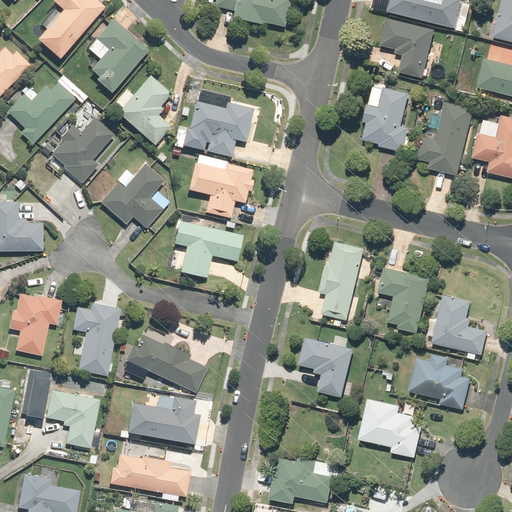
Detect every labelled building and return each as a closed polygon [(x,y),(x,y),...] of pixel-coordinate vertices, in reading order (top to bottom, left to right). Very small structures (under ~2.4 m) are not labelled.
[(56,58),(103,7),(94,0),(50,0),(49,2),(56,8),(41,24),(45,28),(35,39),(56,58)] [(213,0),(212,6),(233,11),(231,19),(260,26),(261,22),(282,27),(288,0),(213,0)] [(390,0),(387,12),(452,28),(459,0),(390,0)] [(511,0),(500,0),(490,38),(511,43),(511,0)] [(111,19),(84,50),(96,61),(88,70),(96,77),(93,81),(108,95),(147,52),(111,19)] [(434,31),(386,19),(378,49),(402,55),(397,73),(421,79),(434,31)] [(0,94),(29,65),(15,52),(10,57),(2,49),(0,50),(0,94)] [(511,65),(483,58),(476,87),(511,96),(511,65)] [(119,108),(115,113),(153,145),(169,126),(157,116),(162,110),(159,108),(170,95),(147,76),(130,96),(123,90),(113,103),(119,108)] [(50,91),(44,86),(29,102),(20,93),(4,111),(23,129),(20,132),(32,143),(73,99),(56,84),(50,91)] [(365,123),(361,140),(378,144),(377,147),(402,152),(407,128),(400,126),(408,94),(382,88),(377,107),(365,105),(361,122),(365,123)] [(244,141),(252,110),(225,103),(224,109),(194,101),(187,127),(209,133),(204,151),(228,157),(233,139),(244,141)] [(421,137),(416,159),(428,162),(427,168),(457,176),(473,109),(444,102),(434,140),(421,137)] [(476,133),(470,158),(488,162),(486,172),(511,177),(511,118),(500,115),(495,137),(476,133)] [(61,142),(50,155),(62,165),(60,168),(80,184),(96,165),(91,160),(113,135),(92,117),(79,132),(71,125),(58,140),(61,142)] [(117,181),(98,202),(123,224),(130,217),(144,229),(162,208),(149,196),(163,180),(143,163),(123,186),(117,181)] [(222,170),(192,163),(185,191),(207,196),(203,212),(229,218),(233,201),(243,204),(246,191),(250,192),(252,180),(249,179),(251,170),(223,163),(222,170)] [(15,202),(0,201),(0,251),(41,251),(40,224),(25,224),(25,220),(16,220),(15,202)] [(241,235),(176,221),(170,244),(184,247),(178,273),(204,278),(209,256),(235,261),(241,235)] [(363,249),(334,242),(328,264),(325,263),(318,293),(325,295),(320,315),(346,321),(363,249)] [(429,278),(382,267),(376,293),(392,296),(386,323),(396,325),(395,329),(416,334),(429,278)] [(55,327),(61,301),(20,292),(15,314),(9,313),(6,330),(17,332),(13,351),(41,357),(48,325),(55,327)] [(442,295),(431,344),(481,356),(487,331),(468,326),(470,319),(466,318),(470,302),(442,295)] [(76,371),(106,377),(119,309),(90,303),(89,310),(74,307),(69,331),(83,334),(76,371)] [(130,345),(123,360),(193,393),(205,367),(187,359),(189,355),(161,342),(160,345),(140,335),(134,347),(130,345)] [(352,349),(304,338),(297,365),(313,369),(312,373),(320,375),(316,392),(341,398),(352,349)] [(9,351),(0,347),(0,358),(6,361),(9,351)] [(415,358),(407,391),(439,399),(438,404),(462,410),(470,379),(460,377),(462,369),(446,365),(448,358),(430,354),(429,361),(415,358)] [(0,447),(1,448),(13,390),(0,387),(0,447)] [(99,400),(49,390),(44,418),(62,422),(61,426),(67,427),(64,444),(89,449),(99,400)] [(130,403),(125,433),(193,445),(198,415),(192,414),(194,401),(172,397),(169,410),(130,403)] [(365,398),(356,440),(390,447),(389,452),(414,458),(421,426),(412,425),(414,417),(397,413),(398,405),(365,398)] [(110,467),(108,484),(184,497),(188,471),(169,468),(170,461),(140,456),(139,458),(117,454),(114,468),(110,467)] [(272,475),(267,499),(293,504),(294,497),(328,504),(333,477),(313,473),(315,461),(297,457),(296,461),(278,457),(274,476),(272,475)] [(49,479),(22,474),(15,508),(25,510),(24,511),(75,511),(79,491),(48,485),(49,479)] [(134,511),(113,508),(112,511),(175,511),(177,506),(154,502),(151,511),(134,511)]
